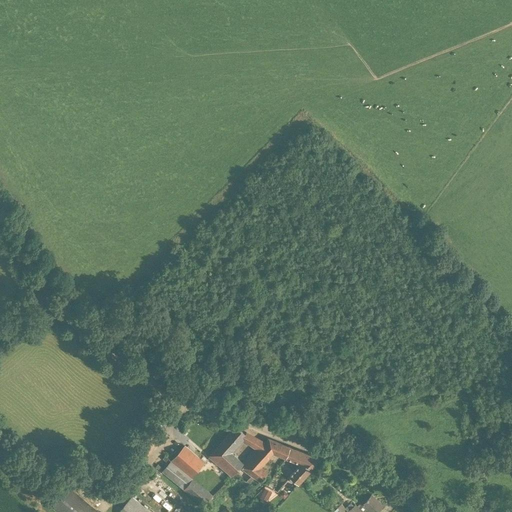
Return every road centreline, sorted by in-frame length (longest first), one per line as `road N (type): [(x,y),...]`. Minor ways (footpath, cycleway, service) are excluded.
road 1 (unclassified): [(422,511),(362,469),(182,399),(134,369),(49,293),(0,216)]
road 2 (track): [(356,53),(376,78),(511,24)]
